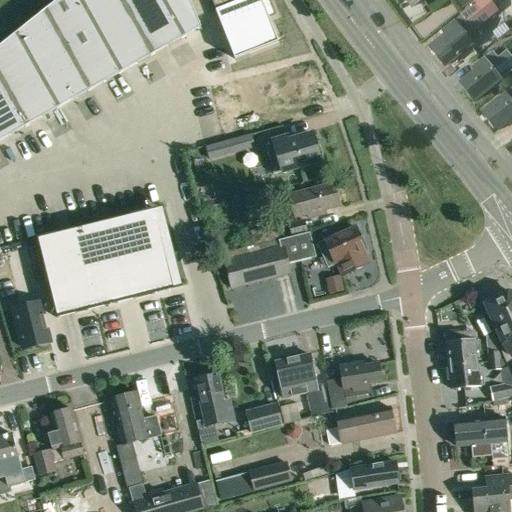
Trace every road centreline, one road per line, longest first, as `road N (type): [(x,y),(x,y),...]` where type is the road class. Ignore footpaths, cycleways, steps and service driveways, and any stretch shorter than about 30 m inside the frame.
road 1 (unclassified): [(0,191),(166,132),(218,343)]
road 2 (tertiary): [(511,225),(341,5)]
road 3 (residential): [(0,399),(218,343)]
road 4 (residential): [(433,511),(410,294)]
road 5 (residential): [(218,343),(410,294)]
